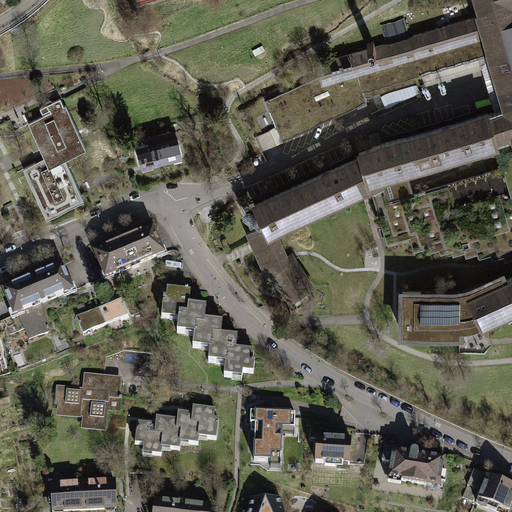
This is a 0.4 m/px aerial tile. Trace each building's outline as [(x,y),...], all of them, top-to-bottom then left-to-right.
[(511,0),(471,0),(476,16),(487,54),(503,109),(511,137),(511,0)] [(314,64),(317,77),(320,86),(355,76),(360,91),(487,54),(476,16),(314,64)] [(320,86),(317,77),(263,101),(280,139),(364,101),(360,91),(355,76),(320,86)] [(26,122),(44,159),(47,164),(62,157),(84,147),(63,105),(62,105),(58,98),(37,108),(40,113),(47,110),(48,112),(26,122)] [(511,137),(503,109),(486,113),(357,150),(359,156),(252,204),(262,225),(265,232),(272,228),(273,231),(368,188),(380,182),(379,178),(403,171),(495,144),(494,142),(511,137)] [(155,142),(160,161),(180,156),(175,136),(155,142)] [(511,137),(494,142),(495,144),(501,168),(409,195),(403,171),(379,178),(380,182),(368,188),(376,205),(374,205),(377,215),(375,216),(377,223),(379,223),(385,243),(408,236),(412,250),(424,247),(425,252),(437,248),(438,253),(450,250),(451,255),(463,251),(464,256),(476,253),(477,257),(489,254),(490,259),(502,256),(503,260),(511,257),(511,137)] [(160,161),(155,142),(135,147),(140,166),(160,161)] [(82,198),(62,157),(47,164),(44,159),(34,164),(33,162),(21,168),(44,216),(82,198)] [(265,273),(269,272),(288,263),(286,260),(273,231),(272,228),(265,232),(262,225),(246,232),(265,273)] [(150,227),(92,251),(103,278),(162,254),(150,227)] [(292,258),(286,260),(288,263),(269,272),(288,301),(311,286),(292,258)] [(63,267),(1,292),(14,324),(21,321),(29,341),(50,332),(41,310),(75,297),(63,267)] [(511,275),(502,280),(500,275),(474,287),(468,289),(457,292),(448,292),(400,292),(400,333),(458,334),(458,330),(469,329),(479,325),(480,327),(511,312),(511,275)] [(162,323),(178,324),(179,315),(189,316),(190,306),(191,293),(165,290),(162,323)] [(122,302),(99,312),(106,328),(129,319),(122,302)] [(207,308),(190,306),(189,316),(179,315),(178,324),(177,338),(194,339),(192,354),(209,355),(211,337),(221,338),(223,324),(205,323),(207,308)] [(84,338),(106,328),(99,312),(77,321),(84,338)] [(59,337),(34,343),(36,353),(61,348),(59,337)] [(237,340),(221,338),(211,337),(209,355),(208,368),(226,370),(225,382),(242,383),(243,376),(254,377),(256,354),(236,352),(237,340)] [(122,378),(84,374),(83,389),(57,386),(55,404),(60,405),(59,415),(85,417),(84,427),(106,430),(108,411),(120,413),(122,397),(120,396),(121,389),(122,378)] [(178,415),(177,421),(176,433),(182,434),(181,448),(198,449),(199,441),(217,443),(220,412),(193,409),(193,416),(178,415)] [(255,415),(253,466),(283,468),(285,416),(255,415)] [(180,453),(181,448),(182,434),(176,433),(177,421),(157,419),(156,427),(138,425),(135,447),(144,448),(143,458),(162,460),(163,452),(180,453)] [(352,443),(317,441),(316,469),(350,471),(352,443)] [(382,461),(390,462),(392,449),(394,450),(394,448),(384,446),(382,461)] [(394,450),(392,449),(390,462),(387,479),(388,480),(387,482),(401,484),(401,481),(429,486),(429,489),(442,491),(445,475),(441,474),(444,458),(417,454),(417,452),(416,450),(414,449),(411,449),(410,450),(409,452),(394,450)] [(511,484),(486,474),(474,469),(463,497),(476,502),(471,511),(507,511),(511,501),(511,484)] [(114,477),(48,481),(50,511),(76,511),(116,510),(114,477)] [(284,511),(281,498),(250,499),(247,511),(284,511)] [(207,511),(208,507),(153,501),(151,511),(207,511)]
